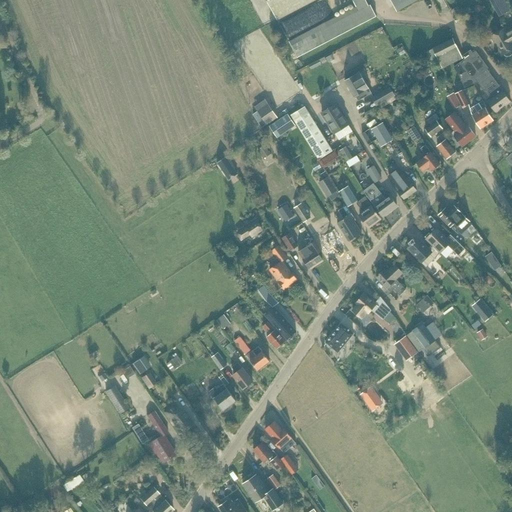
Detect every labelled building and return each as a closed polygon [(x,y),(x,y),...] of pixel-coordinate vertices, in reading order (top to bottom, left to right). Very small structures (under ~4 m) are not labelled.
[(245,0),(250,12),(255,10),(252,2),(257,0),(245,0)] [(266,0),(277,19),(313,0),(266,0)] [(298,58),(372,19),(377,17),(370,5),(368,5),(365,0),(352,0),(356,6),(288,41),(291,46),(298,58)] [(389,0),(396,12),(418,0),(389,0)] [(511,10),(505,0),(489,0),(499,17),(511,10)] [(445,9),(447,15),(456,11),(454,6),(445,9)] [(511,28),(506,32),(504,29),(490,37),(501,56),(503,55),(504,55),(504,56),(505,57),(506,57),(507,57),(507,58),(508,58),(509,57),(510,57),(511,57),(511,56),(511,55),(511,28)] [(484,34),(477,39),(480,43),(487,38),(484,34)] [(442,68),(462,58),(453,38),(432,48),(442,68)] [(510,102),(486,70),(488,68),(475,51),(472,53),(470,50),(462,56),(464,59),(453,68),(459,75),(464,87),(472,84),(478,82),(482,88),(481,88),(489,98),(486,101),(487,101),(496,113),(510,102)] [(318,60),(310,65),(312,69),(321,65),(318,60)] [(359,72),(345,81),(354,97),(356,96),(358,100),(371,93),(359,72)] [(390,87),(372,96),(377,106),(395,97),(390,87)] [(469,105),(463,94),(461,90),(455,93),(457,99),(460,105),(462,108),(463,107),(469,105)] [(457,99),(450,102),(453,109),(460,105),(457,99)] [(268,104),(258,111),(267,124),(277,117),(268,104)] [(335,134),(348,125),(335,104),(322,113),(335,134)] [(304,107),(291,116),(319,160),(333,151),(304,107)] [(481,128),(493,120),(485,108),(473,116),(481,128)] [(431,126),(425,130),(431,137),(442,129),(437,121),(440,119),(436,113),(427,120),(431,126)] [(287,114),(271,125),(278,136),(294,124),(287,114)] [(468,125),(466,127),(462,123),(461,124),(455,115),(448,120),(458,133),(455,136),(462,146),(476,136),(468,125)] [(383,123),(372,129),(382,146),(393,139),(383,123)] [(413,142),(421,137),(414,126),(407,131),(413,142)] [(365,132),(362,134),(368,144),(371,142),(365,132)] [(447,159),(455,152),(441,134),(437,137),(442,143),(437,146),(447,159)] [(271,154),(265,145),(257,150),(263,159),(271,154)] [(431,171),(440,164),(425,145),(421,149),(426,156),(417,163),(424,171),(429,167),(431,171)] [(334,151),(321,160),(325,167),(336,160),(335,159),(338,157),(334,151)] [(226,157),(217,163),(228,180),(237,174),(226,157)] [(328,196),(336,191),(321,165),(317,167),(324,179),(319,182),(328,196)] [(373,165),(366,170),(374,182),(381,178),(373,165)] [(399,167),(388,175),(399,190),(398,191),(405,199),(416,191),(410,182),(399,167)] [(383,216),(397,205),(390,197),(386,200),(374,184),(364,192),(383,216)] [(348,205),(357,200),(349,186),(340,191),(348,205)] [(228,198),(237,193),(234,189),(225,194),(228,198)] [(369,226),(380,218),(365,198),(358,203),(365,212),(361,215),(369,226)] [(291,211),(286,204),(280,209),(285,216),(291,211)] [(304,222),(310,217),(301,204),(295,209),(304,222)] [(344,219),(337,223),(349,241),(362,233),(354,221),(356,220),(351,212),(346,205),(338,210),(344,219)] [(472,224),(463,214),(454,205),(449,211),(446,208),(439,215),(451,227),(452,226),(458,232),(460,235),(466,229),(472,224)] [(324,219),(332,215),(329,210),(321,214),(324,219)] [(268,223),(274,220),(271,213),(264,216),(268,223)] [(256,221),(236,234),(240,240),(250,234),(252,236),(262,230),(256,221)] [(266,226),(269,235),(278,231),(274,223),(266,226)] [(344,245),(331,226),(319,234),(331,254),(335,251),(336,253),(343,248),(342,246),(344,245)] [(437,228),(427,239),(432,244),(441,252),(447,258),(453,251),(458,256),(465,248),(461,244),(451,234),(447,238),(437,228)] [(290,250),(291,249),(298,245),(290,233),(282,238),(290,250)] [(418,238),(408,248),(422,262),(427,266),(434,259),(441,252),(432,244),(428,248),(418,238)] [(315,241),(299,252),(309,268),(322,259),(318,252),(321,251),(315,241)] [(279,245),(277,247),(275,244),(270,247),(273,250),(272,251),(280,262),(270,270),(284,289),(297,280),(282,260),(287,257),(279,245)] [(495,270),(500,266),(501,266),(492,252),(491,253),(485,256),(495,270)] [(400,295),(406,290),(399,283),(395,279),(402,272),(395,264),(387,272),(384,269),(376,277),(390,292),(394,288),(400,295)] [(266,300),(271,296),(264,286),(258,290),(266,300)] [(381,297),(375,304),(364,294),(360,298),(359,297),(356,301),(357,302),(356,303),(358,304),(353,310),(362,318),(367,312),(368,313),(371,310),(383,319),(391,310),(381,297)] [(423,313),(435,303),(428,295),(416,305),(423,313)] [(275,307),(266,315),(287,339),(289,338),(291,338),(295,335),(294,332),(296,331),(275,307)] [(489,310),(481,317),(486,322),(493,315),(489,310)] [(216,320),(223,329),(230,324),(223,315),(216,320)] [(285,341),(273,328),(268,322),(263,326),(268,332),(270,334),(267,337),(277,348),(285,341)] [(422,323),(406,336),(419,352),(422,350),(428,357),(441,347),(435,340),(436,340),(422,323)] [(353,333),(352,333),(350,331),(350,330),(348,328),(347,329),(342,324),(341,324),(341,325),(327,342),(327,341),(326,342),(327,343),(338,352),(352,334),(353,334),(353,333)] [(485,333),(481,328),(476,331),(480,336),(485,333)] [(240,336),(235,340),(246,354),(250,350),(241,337),(240,336)] [(406,336),(394,345),(406,361),(418,352),(406,336)] [(100,357),(96,351),(89,355),(93,361),(100,357)] [(258,370),(270,361),(262,351),(256,355),(253,351),(247,355),(250,360),(258,370)] [(174,369),(182,363),(176,355),(168,361),(169,362),(165,364),(170,371),(174,368),(174,369)] [(227,365),(221,356),(214,361),(220,370),(227,365)] [(142,357),(132,364),(140,374),(149,367),(142,357)] [(244,388),(253,381),(242,368),(238,363),(232,367),(236,372),(233,375),(244,388)] [(157,383),(149,372),(141,377),(148,388),(157,383)] [(229,383),(224,376),(220,379),(226,386),(229,383)] [(224,410),(236,400),(223,384),(217,389),(215,386),(209,391),(210,393),(210,394),(214,399),(215,398),(224,410)] [(115,386),(105,392),(119,413),(128,407),(115,386)] [(369,388),(360,393),(371,408),(379,402),(369,388)] [(193,424),(192,422),(184,410),(181,412),(175,404),(164,412),(179,434),(193,424)] [(126,410),(117,415),(121,424),(130,420),(126,410)] [(167,433),(154,411),(147,416),(160,437),(148,444),(155,454),(156,453),(162,463),(175,454),(163,435),(167,433)] [(286,431),(285,433),(274,421),(265,429),(273,437),(271,439),(284,453),(290,448),(296,443),(286,431)] [(135,427),(132,429),(141,444),(144,442),(135,427)] [(273,450),(271,452),(263,442),(253,450),(264,462),(268,458),(278,470),(285,465),(277,456),(278,456),(273,450)] [(292,474),(298,469),(287,454),(281,459),(292,474)] [(283,503),(279,496),(273,489),(268,492),(256,475),(243,484),(256,502),(264,496),(273,510),(283,503)] [(280,485),(273,475),(268,479),(275,489),(280,485)] [(311,476),(307,479),(314,488),(319,485),(311,476)] [(69,491),(79,483),(75,477),(64,484),(69,491)] [(170,511),(173,510),(161,496),(153,487),(140,499),(149,509),(150,508),(153,511),(170,511)] [(227,501),(219,507),(222,511),(246,511),(238,499),(233,502),(232,500),(228,503),(227,501)]
